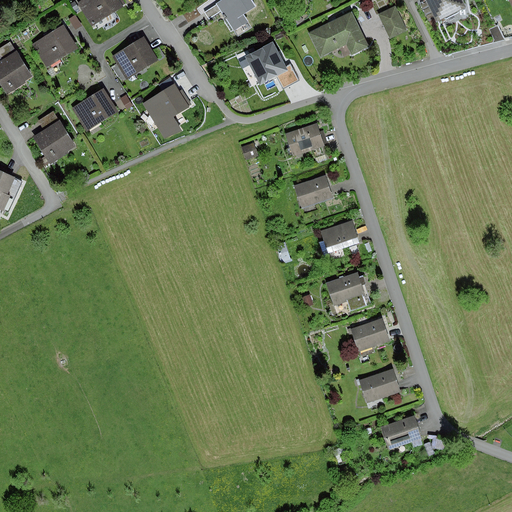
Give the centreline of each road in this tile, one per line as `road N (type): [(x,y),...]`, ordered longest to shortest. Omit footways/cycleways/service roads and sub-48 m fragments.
road 1 (residential): [(333,98),(437,414),(467,441),(511,458)]
road 2 (residential): [(144,0),(237,120),(333,98)]
road 3 (track): [(51,201),(237,120)]
road 4 (residential): [(0,231),(51,201),(0,112)]
